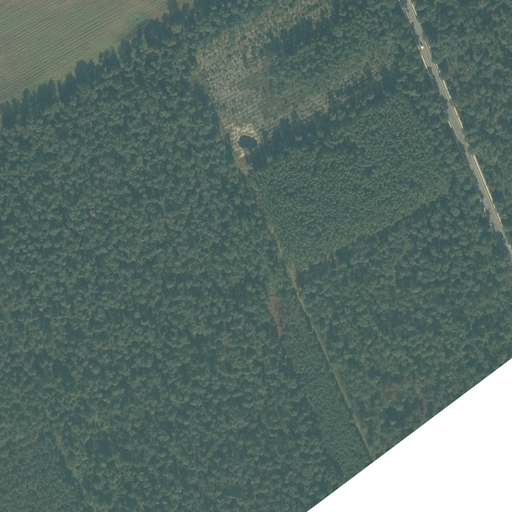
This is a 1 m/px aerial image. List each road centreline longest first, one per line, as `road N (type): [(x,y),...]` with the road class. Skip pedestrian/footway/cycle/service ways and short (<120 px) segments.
road 1 (tertiary): [(404,0),(511,263)]
road 2 (track): [(0,128),(175,30)]
